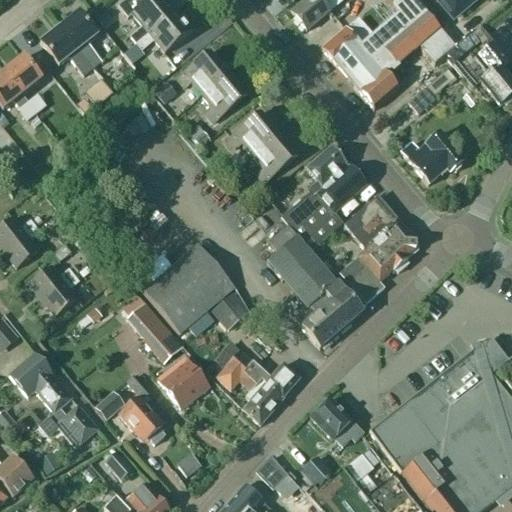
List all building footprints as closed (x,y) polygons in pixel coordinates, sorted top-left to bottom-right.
[(146,0),(127,0),(116,9),(126,21),(131,17),(141,29),(128,39),(134,47),(165,21),(175,12),(164,0),(149,0),(148,2),(146,0)] [(301,0),(304,3),(289,16),(305,34),(328,14),(321,6),(327,0),(301,0)] [(344,32),(321,52),(372,113),(397,92),(384,78),(389,74),(391,76),(398,70),(396,67),(417,49),(438,31),(411,0),(404,0),(391,11),(396,17),(372,37),(359,49),(344,32)] [(386,0),(394,9),(404,0),(386,0)] [(435,0),(452,19),(475,0),(486,0),(493,7),(501,0),(435,0)] [(135,47),(122,58),(130,67),(142,57),(140,54),(153,43),(162,55),(162,56),(191,32),(175,12),(165,21),(134,47),(135,47)] [(91,72),(100,64),(85,47),(95,39),(77,15),(58,30),(91,72)] [(358,20),(344,32),(359,49),(372,37),(358,20)] [(82,79),(91,72),(58,30),(39,46),(58,69),(68,61),(74,69),(82,79)] [(438,31),(417,49),(434,69),(455,51),(438,31)] [(511,98),(511,85),(501,71),(508,66),(492,47),(474,62),(487,77),(478,84),(499,109),(501,107),(506,107),(510,104),(510,100),(511,98)] [(189,86),(200,99),(227,76),(209,54),(175,82),(183,91),(189,86)] [(21,60),(2,75),(21,98),(40,83),(21,60)] [(445,74),(440,78),(448,88),(453,84),(445,74)] [(27,106),(21,98),(2,75),(0,76),(0,110),(2,113),(12,105),(26,123),(34,133),(44,126),(36,116),(35,116),(27,106)] [(227,76),(200,99),(211,112),(204,117),(212,126),(245,98),(227,76)] [(112,98),(100,82),(83,95),(96,111),(112,98)] [(176,97),(166,85),(154,95),(163,107),(176,97)] [(417,118),(435,102),(425,90),(407,107),(417,118)] [(36,99),(27,106),(35,116),(36,116),(44,109),(36,99)] [(83,102),(75,108),(84,120),(92,113),(83,102)] [(8,125),(0,115),(0,129),(1,131),(8,125)] [(240,147),(251,159),(278,137),(259,115),(226,143),(234,152),(240,147)] [(208,142),(202,135),(192,143),(198,150),(208,142)] [(459,167),(462,165),(438,136),(417,154),(411,146),(405,151),(403,149),(397,153),(399,156),(406,164),(412,171),(427,188),(438,179),(440,181),(446,175),(448,177),(451,174),(455,175),(459,171),(459,167)] [(278,137),(251,159),(261,172),(255,177),(263,186),(296,159),(278,137)] [(48,149),(47,162),(60,163),(60,149),(48,149)] [(311,200),(346,171),(344,168),(345,167),(330,150),(305,172),(316,184),(305,193),(308,196),(311,200)] [(235,172),(230,166),(221,173),(226,180),(235,172)] [(311,200),(308,196),(280,221),(286,229),(287,228),(308,254),(341,226),(333,216),(364,189),(347,170),(346,171),(311,200)] [(227,224),(241,216),(229,196),(215,205),(227,224)] [(338,277),(354,295),(364,307),(383,291),(378,285),(391,274),(392,275),(394,273),(396,276),(406,267),(404,265),(406,263),(404,261),(413,253),(414,247),(374,200),(372,202),(373,202),(343,229),(363,252),(368,247),(370,249),(338,277)] [(41,225),(34,230),(40,236),(42,239),(38,242),(49,256),(75,237),(57,213),(41,225)] [(36,218),(29,223),(34,230),(41,225),(36,218)] [(0,252),(2,255),(34,230),(29,223),(19,231),(11,221),(0,230),(0,252)] [(287,228),(286,229),(267,245),(276,256),(265,265),(305,311),(293,321),(300,329),(299,329),(319,352),(361,315),(308,254),(287,228)] [(40,236),(34,230),(2,255),(15,272),(37,254),(29,244),(40,236)] [(70,256),(63,248),(51,258),(57,266),(70,256)] [(204,315),(233,291),(196,248),(142,295),(178,337),(186,331),(204,315)] [(40,304),(73,278),(67,272),(57,280),(49,270),(28,287),(40,304)] [(78,285),(73,278),(40,304),(53,320),(75,303),(68,293),(78,285)] [(210,315),(227,335),(250,315),(233,296),(210,315)] [(163,366),(182,350),(143,306),(124,323),(163,366)] [(101,320),(94,311),(85,317),(92,326),(101,320)] [(204,315),(186,331),(193,340),(212,324),(204,315)] [(0,355),(17,341),(1,322),(0,323),(0,355)] [(275,364),(283,355),(268,342),(260,351),(275,364)] [(491,344),(469,349),(471,355),(367,436),(426,511),(483,511),(511,490),(511,406),(490,379),(511,361),(511,360),(507,364),(491,344)] [(239,354),(224,371),(215,382),(230,395),(239,385),(249,394),(244,400),(249,404),(242,413),(259,429),(282,402),(282,401),(298,382),(281,367),(269,381),(239,354)] [(26,400),(33,394),(33,393),(50,379),(51,378),(33,357),(8,379),(26,400)] [(179,412),(207,390),(188,366),(160,388),(179,412)] [(511,367),(498,378),(511,396),(511,367)] [(33,393),(33,394),(51,415),(38,426),(44,432),(52,425),(55,428),(65,420),(64,419),(58,411),(70,401),(50,379),(33,393)] [(125,387),(137,401),(118,418),(135,438),(139,434),(146,442),(153,449),(164,439),(158,432),(161,428),(141,405),(149,397),(133,379),(125,387)] [(123,408),(111,395),(93,411),(105,424),(123,408)] [(353,445),(360,439),(362,437),(328,403),(309,421),(331,443),(332,442),(341,451),(350,442),(353,445)] [(65,420),(55,428),(75,451),(96,433),(76,409),(64,419),(65,420)] [(14,426),(3,413),(0,415),(0,426),(6,433),(14,426)] [(352,480),(348,483),(352,488),(372,472),(370,470),(378,463),(369,451),(360,458),(344,471),(352,480)] [(51,455),(36,464),(45,479),(60,470),(51,455)] [(131,474),(114,456),(103,466),(120,484),(131,474)] [(0,487),(11,501),(32,482),(11,459),(0,468),(0,487)] [(332,477),(316,460),(300,475),(315,492),(332,477)] [(272,493),(286,478),(270,461),(255,476),(272,493)] [(370,511),(363,502),(352,488),(348,483),(341,473),(315,495),(311,490),(303,497),(316,511),(370,511)] [(370,511),(415,511),(391,479),(380,488),(363,502),(370,511)] [(165,511),(145,488),(138,494),(126,504),(132,511),(165,511)] [(268,511),(262,507),(263,507),(242,489),(221,511),(268,511)] [(125,511),(118,504),(114,501),(103,511),(125,511)]
